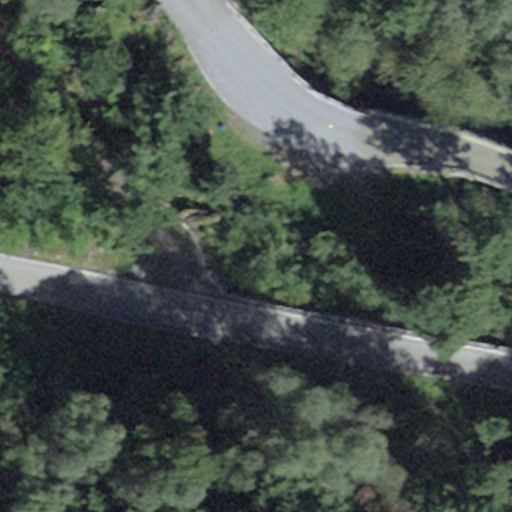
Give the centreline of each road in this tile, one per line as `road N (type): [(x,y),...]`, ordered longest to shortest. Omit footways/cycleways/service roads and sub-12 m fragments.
road 1 (unclassified): [(0,271),(511,374)]
road 2 (unclassified): [(511,169),(461,150),(325,135),(285,116),(245,89),(184,0)]
